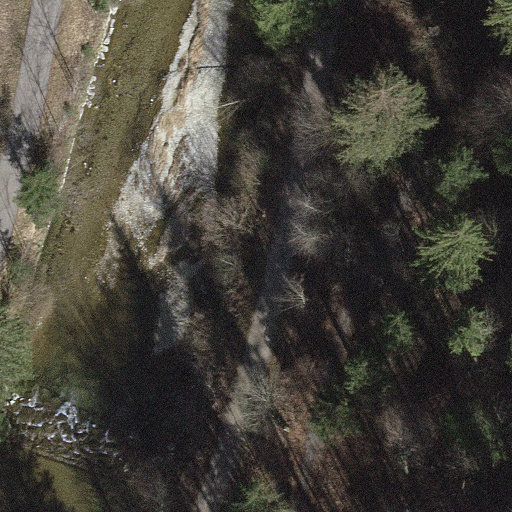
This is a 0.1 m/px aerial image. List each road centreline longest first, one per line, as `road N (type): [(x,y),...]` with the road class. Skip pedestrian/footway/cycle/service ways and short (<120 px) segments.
road 1 (track): [(205,511),(267,325),(331,0)]
road 2 (track): [(53,0),(0,215)]
